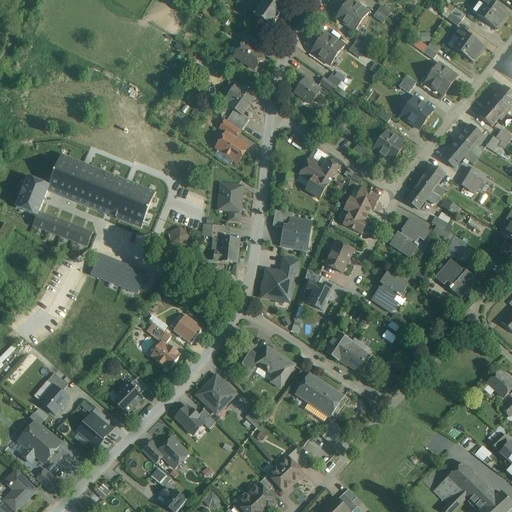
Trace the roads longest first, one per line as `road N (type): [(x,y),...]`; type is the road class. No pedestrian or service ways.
road 1 (residential): [(239,309),(204,360),(53,511)]
road 2 (residential): [(271,109),(256,241),(239,309)]
road 3 (residential): [(511,43),(396,189)]
road 4 (residential): [(239,309),(387,406)]
road 5 (residential): [(396,189),(271,109)]
road 6 (unknown): [(129,249),(156,218),(166,187),(157,174),(106,151)]
road 7 (residential): [(387,406),(292,511)]
road 8 (residential): [(322,0),(278,65),(271,109)]
road 9 (residential): [(469,316),(387,406)]
